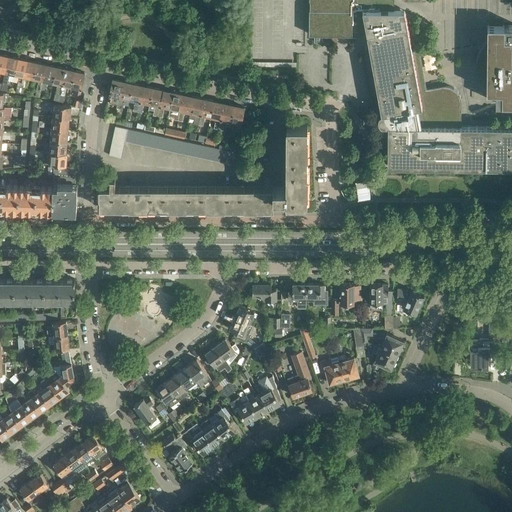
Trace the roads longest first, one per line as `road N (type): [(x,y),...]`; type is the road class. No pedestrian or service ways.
road 1 (tertiary): [(374,245),(18,242)]
road 2 (residential): [(225,268),(442,271),(447,291),(402,389)]
road 3 (residential): [(175,498),(295,417),(402,389)]
road 4 (residential): [(335,223),(90,222)]
road 5 (residential): [(332,108),(104,62)]
road 6 (residential): [(104,398),(207,320),(225,268)]
road 7 (residential): [(90,222),(89,162),(104,62)]
road 8 (tertiary): [(374,245),(511,260)]
road 9 (residential): [(88,266),(225,268)]
road 10 (residential): [(88,266),(92,351),(104,398)]
road 11 (residential): [(0,473),(104,398)]
road 12 (residential): [(175,498),(104,398)]
